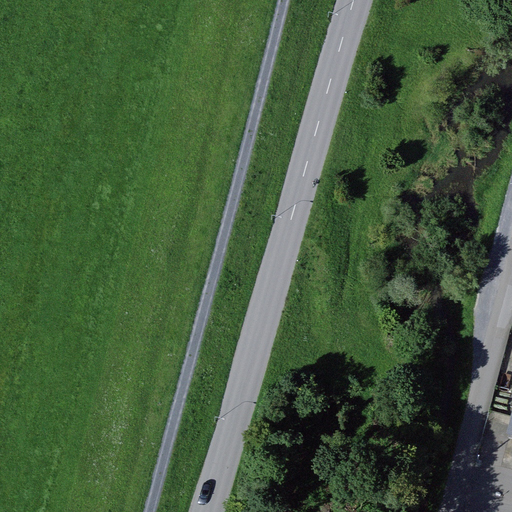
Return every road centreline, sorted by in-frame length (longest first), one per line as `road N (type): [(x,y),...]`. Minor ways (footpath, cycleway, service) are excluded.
road 1 (residential): [(357,0),(212,511)]
road 2 (track): [(287,0),(150,511)]
road 3 (residential): [(452,511),(511,275)]
